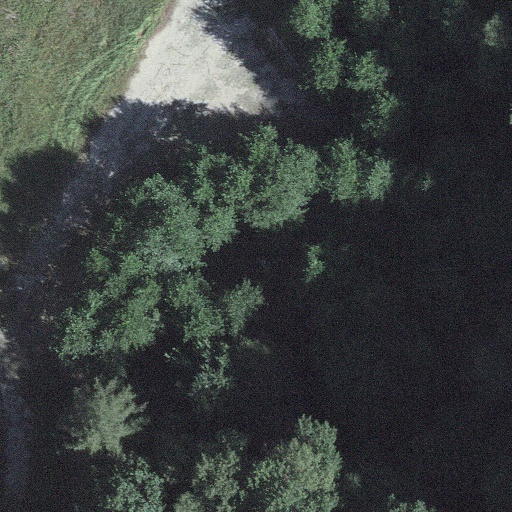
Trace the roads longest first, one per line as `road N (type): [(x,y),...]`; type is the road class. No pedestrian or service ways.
road 1 (track): [(1,341),(177,44),(194,0)]
road 2 (track): [(177,44),(327,113)]
